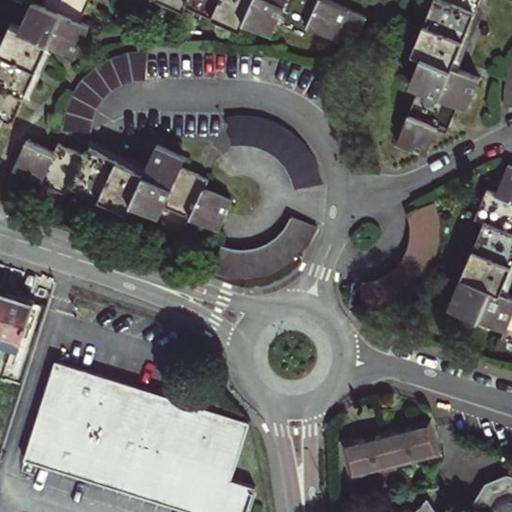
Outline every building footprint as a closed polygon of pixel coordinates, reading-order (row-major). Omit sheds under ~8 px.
[(14,129),(24,106),(50,49),(77,61),(91,31),(82,27),(94,0),(93,0),(46,0),(43,9),(33,5),(21,32),(13,29),(0,56),(0,136),(4,127),(14,129)] [(341,32),(359,41),(367,22),(319,0),(145,0),(182,17),(186,9),(242,33),(246,25),(273,36),(277,28),(305,39),(309,31),(336,42),(341,32)] [(436,0),(413,57),(422,61),(411,88),(420,92),(397,148),(427,160),(438,132),(448,136),(460,109),(468,112),(480,85),(453,73),(482,0),(436,0)] [(140,84),(149,84),(148,60),(148,54),(137,54),(121,58),(106,64),(97,70),(89,77),(78,90),(71,104),(66,120),(65,137),(94,137),(95,124),(98,115),(108,100),(115,94),(127,87),(140,84)] [(298,192),(322,189),(322,184),(317,168),(312,159),(303,146),(290,135),(276,127),(261,122),(245,120),(229,121),(233,147),(248,147),(257,149),(274,157),(281,163),(288,170),(293,178),(298,192)] [(165,211),(221,235),(229,216),(234,206),(207,194),(212,185),(183,172),(187,164),(158,151),(146,177),(91,153),(87,162),(60,149),(55,158),(29,146),(16,176),(71,201),(75,193),(130,216),(134,207),(161,219),(165,211)] [(511,300),(503,297),(511,273),(511,172),(508,171),(497,197),(488,194),(476,224),(485,228),(451,311),(507,335),(504,343),(511,347),(511,300)] [(366,290),(370,316),(375,315),(392,309),(406,300),(419,288),(428,274),(435,258),(438,241),(438,224),(434,207),(410,219),(412,232),(411,249),(406,262),(398,273),(384,284),(376,287),(366,290)] [(213,277),(230,282),(234,283),(251,284),(273,279),(287,271),(300,261),(311,248),(318,233),(292,224),(282,239),(275,245),(264,252),(255,255),(246,256),(232,255),(223,253),(213,277)] [(6,290),(0,309),(0,343),(20,350),(36,300),(6,290)] [(247,511),(256,487),(233,479),(251,422),(57,360),(27,459),(193,511),(192,511),(247,511)] [(354,475),(397,464),(440,453),(431,420),(345,442),(354,475)] [(511,511),(511,475),(509,475),(486,484),(476,503),(491,506),(490,511),(511,511)] [(436,511),(429,499),(419,509),(403,505),(392,508),(388,511),(436,511)]
